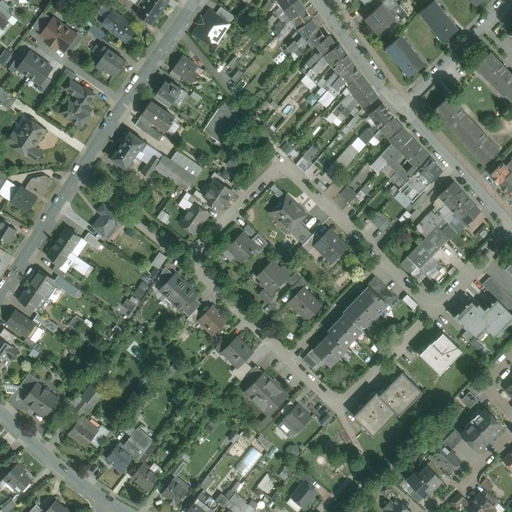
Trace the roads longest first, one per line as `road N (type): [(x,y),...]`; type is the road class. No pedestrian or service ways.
road 1 (residential): [(434,310),(338,407),(197,269),(195,256),(281,164),(380,259)]
road 2 (residential): [(0,300),(125,104)]
road 3 (residential): [(511,229),(400,106)]
road 4 (residential): [(400,106),(506,0)]
road 5 (residential): [(0,409),(111,503)]
road 6 (residential): [(400,106),(323,0)]
road 7 (residential): [(125,104),(194,3)]
